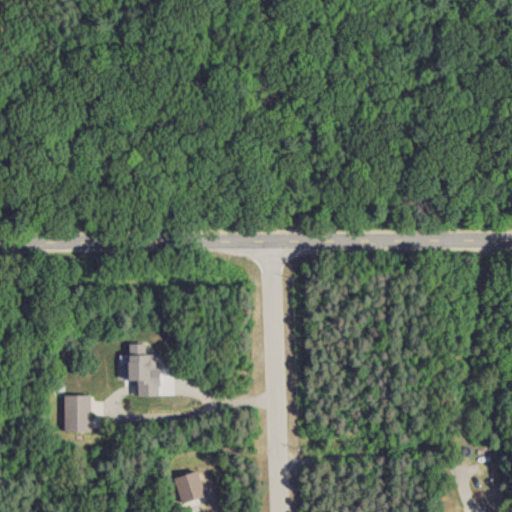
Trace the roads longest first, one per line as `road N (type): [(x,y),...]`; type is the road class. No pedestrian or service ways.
road 1 (residential): [(511,241),(0,242)]
road 2 (residential): [(278,242),(283,511)]
